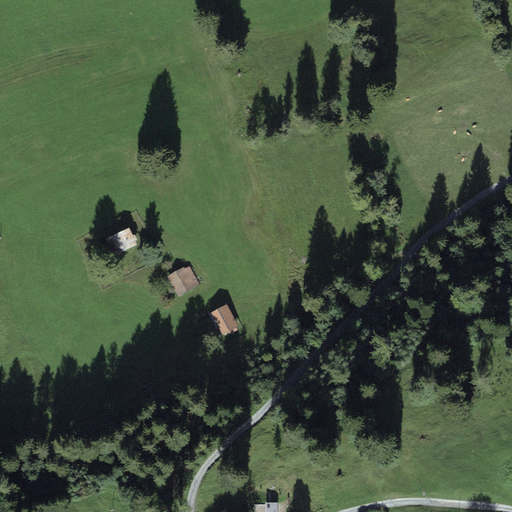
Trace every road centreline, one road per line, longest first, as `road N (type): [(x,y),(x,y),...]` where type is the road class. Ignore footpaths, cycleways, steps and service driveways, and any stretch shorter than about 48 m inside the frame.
road 1 (track): [(511,178),(451,217),(219,439),(196,511)]
road 2 (track): [(351,511),(438,502),(511,511)]
